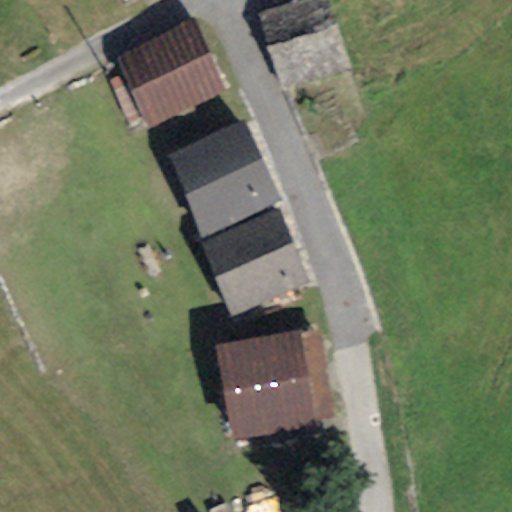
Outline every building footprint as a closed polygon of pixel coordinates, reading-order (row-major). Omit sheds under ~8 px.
[(328,0),(308,0),(261,13),(282,89),(348,71),(328,0)] [(193,22),(115,58),(148,128),(226,92),(193,22)] [(244,121),(164,154),(200,238),(280,205),(244,121)] [(279,212),(202,245),(231,318),(309,284),(279,212)] [(315,328),(216,345),(232,440),(331,423),(315,328)]
